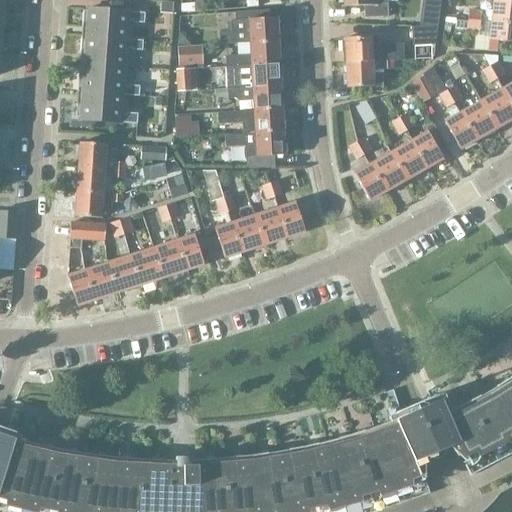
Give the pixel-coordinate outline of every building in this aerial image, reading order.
[(387,6),(386,0),(342,0),(343,8),(363,7),(364,20),(388,19),(387,6)] [(511,0),(493,0),(492,15),(492,19),(511,21),(511,0)] [(82,11),(80,37),(126,39),(127,20),(132,20),(132,22),(143,23),(144,13),(127,12),(127,11),(86,9),(86,11),(82,11)] [(411,29),(436,29),(437,26),(435,26),(437,10),(426,9),(425,18),(422,18),(423,24),(412,23),(412,28),(411,28),(411,29)] [(480,14),(468,13),(467,19),(468,19),(468,22),(479,23),(480,14)] [(278,42),(277,19),(231,21),(231,34),(220,35),(221,45),(249,43),(278,42)] [(511,43),(511,21),(492,19),(489,42),(511,43)] [(478,33),(479,23),(468,22),(467,32),(478,33)] [(436,29),(411,29),(411,47),(434,46),(436,29)] [(187,33),(180,32),(178,46),(192,47),(193,39),(187,33)] [(142,40),(126,39),(80,37),(78,64),(124,67),(125,48),(130,48),(130,50),(141,51),(142,40)] [(345,53),(345,64),(393,62),(392,53),(383,53),(383,51),(379,51),(378,38),(344,40),(344,42),(342,42),(342,53),(345,53)] [(279,65),(278,42),(249,43),(250,57),(225,59),(226,68),(250,67),(279,65)] [(203,47),(179,49),(180,67),(204,66),(203,47)] [(489,67),(496,80),(505,76),(497,63),(499,58),(483,57),(489,67)] [(382,88),(383,74),(373,74),(373,71),(393,71),(393,62),(345,64),(346,75),(343,75),(344,86),(346,86),(347,89),(371,88),(372,94),(383,93),(382,88)] [(77,92),(122,95),(138,96),(139,86),(128,86),(128,87),(122,87),(124,67),(78,64),(77,92)] [(280,88),(279,65),(250,67),(251,78),(227,79),(227,91),(280,88)] [(411,84),(421,103),(436,95),(430,83),(438,78),(432,67),(421,75),(422,77),(411,84)] [(488,85),(496,81),(496,80),(489,67),(481,72),(488,85)] [(195,69),(187,69),(175,69),(177,92),(197,91),(195,69)] [(492,83),(511,117),(511,85),(502,91),(496,81),(492,83)] [(443,86),(446,92),(446,91),(454,105),(462,100),(454,87),(453,87),(450,82),(443,86)] [(511,120),(511,117),(492,83),(486,86),(492,97),(480,104),(495,130),(511,120)] [(227,91),(215,91),(216,100),(238,99),(238,102),(252,102),(253,112),(282,110),(280,88),(227,91)] [(446,91),(446,92),(438,96),(445,109),(454,105),(446,91)] [(122,95),(77,92),(75,118),(79,118),(79,121),(120,123),(136,124),(137,114),(126,113),(126,115),(121,115),(122,95)] [(495,130),(480,104),(462,114),(477,140),(495,130)] [(282,110),(253,112),(216,114),(217,125),(241,124),(242,134),(242,136),(283,133),(282,110)] [(407,114),(399,119),(406,132),(412,143),(408,145),(423,171),(441,161),(426,134),(421,137),(415,125),(414,126),(407,114)] [(459,151),(477,140),(462,114),(444,124),(459,151)] [(192,118),(175,118),(176,139),(199,138),(199,123),(192,123),(192,118)] [(406,132),(399,119),(390,124),(398,137),(406,132)] [(283,133),(242,136),(242,134),(224,135),(225,148),(245,147),(246,171),(274,170),(274,157),(284,156),(283,133)] [(364,139),(356,143),(364,156),(371,152),(364,139)] [(364,156),(356,143),(348,148),(356,161),(364,156)] [(77,169),(104,171),(112,172),(124,172),(124,164),(113,163),(114,160),(104,159),(105,146),(79,144),(79,147),(76,147),(75,157),(78,158),(77,169)] [(423,171),(408,145),(390,155),(405,181),(423,171)] [(164,161),(165,150),(141,148),(141,160),(164,161)] [(405,181),(390,155),(371,165),(386,192),(405,181)] [(204,164),(216,190),(227,185),(215,159),(204,164)] [(386,192),(371,165),(353,176),(368,202),(386,192)] [(104,171),(77,169),(77,179),(74,179),(73,190),(76,190),(76,194),(102,195),(104,171)] [(124,172),(112,172),(111,179),(123,180),(124,172)] [(165,180),(171,199),(187,194),(181,176),(176,177),(175,177),(165,180)] [(277,182),(270,184),(260,187),(265,201),(273,198),(277,208),(273,210),(283,240),(303,233),(293,205),(289,206),(285,194),(281,195),(277,182)] [(102,195),(76,194),(75,203),(72,203),(72,214),(74,214),(74,218),(100,220),(101,207),(110,208),(110,203),(122,204),(122,196),(102,195)] [(231,197),(230,197),(225,199),(229,212),(236,210),(231,197)] [(229,212),(225,199),(214,202),(219,217),(229,213),(229,212)] [(179,219),(174,204),(156,210),(160,224),(179,219)] [(283,240),(273,210),(253,216),(263,246),(283,240)] [(0,211),(0,239),(14,240),(16,213),(0,211)] [(263,246),(253,216),(230,223),(230,226),(233,225),(243,253),(263,246)] [(133,233),(128,218),(108,225),(113,239),(133,233)] [(104,243),(105,226),(70,224),(69,241),(69,249),(80,250),(81,242),(104,243)] [(223,260),(243,253),(233,225),(230,226),(213,231),(223,260)] [(193,237),(168,245),(177,273),(202,265),(193,237)] [(177,273),(168,245),(142,253),(151,282),(177,273)] [(151,282),(142,253),(117,262),(126,290),(151,282)] [(126,290),(117,262),(92,270),(101,298),(126,290)] [(101,298),(92,270),(66,278),(76,306),(101,298)] [(440,418),(439,419),(440,420),(442,419),(446,426),(448,425),(452,433),(457,445),(465,462),(460,464),(461,466),(463,465),(511,439),(511,375),(510,377),(505,380),(501,383),(499,383),(497,384),(493,387),(489,389),(485,392),(479,395),(473,399),(467,402),(464,403),(462,404),(460,406),(455,408),(451,410),(446,412),(440,418)] [(432,403),(431,404),(426,406),(407,415),(401,418),(401,419),(402,420),(397,422),(404,440),(413,464),(457,445),(452,433),(448,425),(446,426),(442,419),(440,420),(439,419),(440,418),(446,412),(441,400),(441,399),(432,403)] [(15,441),(12,440),(0,483),(0,505),(31,511),(322,511),(369,500),(424,481),(427,481),(426,479),(420,482),(413,464),(404,440),(397,422),(402,420),(401,419),(394,421),(392,422),(390,423),(387,424),(386,424),(385,425),(384,425),(376,428),(369,430),(361,433),(360,433),(359,433),(358,434),(353,435),(347,437),(342,438),(340,439),(339,439),(331,441),(323,444),(315,445),(314,446),(313,446),(311,446),(305,448),(299,449),(292,450),(288,451),(281,452),(273,454),(265,455),(264,455),(263,455),(262,456),(254,457),(246,457),(239,458),(237,459),(235,459),(227,460),(219,460),(212,461),(210,461),(209,461),(208,461),(204,461),(200,461),(196,462),(193,462),(189,462),(186,462),(175,462),(173,462),(170,462),(168,462),(164,462),(160,462),(156,461),(155,461),(154,461),(152,461),(144,461),(137,460),(129,460),(127,460),(126,460),(125,459),(117,459),(110,458),(102,457),(100,457),(98,457),(90,456),(82,454),(74,453),(73,453),(72,453),(71,453),(64,451),(58,450),(51,449),(50,449),(49,448),(48,448),(40,447),(32,445),(24,443),(23,443),(22,442),(21,442),(18,441),(15,441)] [(0,483),(12,440),(6,438),(0,435),(0,483)]
